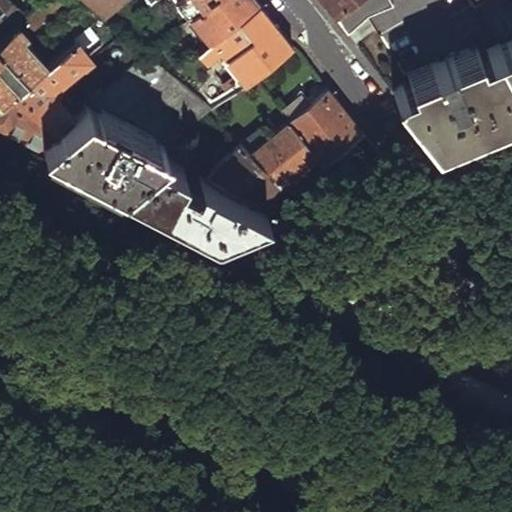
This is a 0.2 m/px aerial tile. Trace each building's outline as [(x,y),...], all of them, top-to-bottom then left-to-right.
[(0,37),(0,96),(43,62),(22,39),(63,0),(38,0),(24,14),(0,37)] [(0,0),(0,37),(24,14),(9,0),(0,0)] [(123,0),(79,0),(104,21),(127,2),(123,0)] [(211,0),(203,7),(193,15),(205,31),(211,39),(257,2),(254,0),(211,0)] [(319,0),(321,2),(335,19),(359,0),(319,0)] [(390,0),(359,0),(335,19),(343,29),(347,35),(370,17),(396,6),(390,0)] [(257,2),(211,39),(196,52),(202,60),(217,48),(237,74),(224,86),(230,94),(291,45),(272,21),(257,2)] [(186,21),(197,38),(205,31),(193,15),(186,21)] [(511,38),(495,46),(511,75),(511,38)] [(43,62),(0,96),(0,120),(10,126),(40,141),(71,116),(49,89),(88,58),(73,39),(43,62)] [(477,47),(408,75),(411,80),(392,91),(432,141),(498,114),(511,107),(511,75),(495,46),(480,52),(477,47)] [(145,55),(124,72),(189,128),(211,110),(145,55)] [(288,119),(314,153),(324,167),(363,137),(346,115),(326,89),(288,119)] [(71,116),(40,141),(82,164),(120,184),(157,153),(164,148),(122,125),(124,121),(112,115),(111,119),(84,104),(71,116)] [(288,119),(248,151),(275,174),(287,165),(292,171),(314,153),(288,119)] [(237,142),(204,177),(254,202),(279,177),(275,174),(248,151),(237,142)] [(157,153),(120,184),(172,211),(209,230),(238,219),(266,208),(254,202),(204,177),(157,153)] [(287,165),(275,174),(279,177),(281,180),(292,171),(287,165)]
